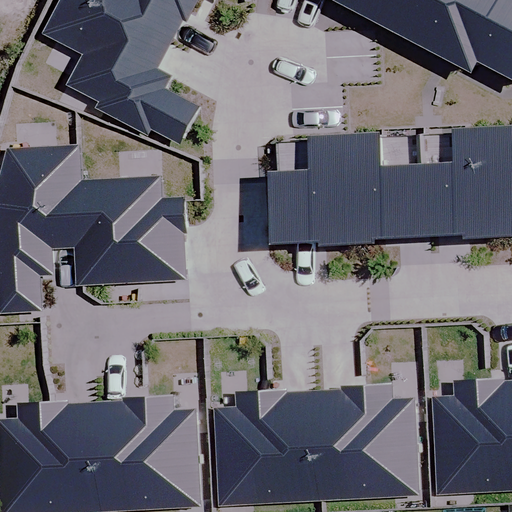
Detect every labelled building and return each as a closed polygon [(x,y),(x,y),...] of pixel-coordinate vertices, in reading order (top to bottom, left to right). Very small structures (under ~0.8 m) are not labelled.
[(68,0),(54,27),(94,49),(77,79),(110,95),(106,102),(159,130),(163,124),(192,137),(212,99),(177,82),(184,70),(169,62),(193,14),(198,17),(206,0),(68,0)] [(511,0),(383,0),(495,59),(501,47),(511,52),(511,0)] [(296,155),(300,226),(349,224),(350,228),(405,225),(405,221),(494,217),(494,221),(511,219),(511,111),(478,113),(478,120),(479,146),(443,148),(408,150),(406,124),(406,116),(333,119),(334,130),(334,153),(296,155)] [(147,276),(198,273),(196,226),(198,226),(197,189),(174,191),(173,169),(93,173),(91,137),(84,137),(20,140),(4,197),(9,309),(49,306),(54,306),(52,272),(65,272),(63,245),(84,244),(86,281),(92,281),(147,276)] [(511,485),(511,370),(467,372),(467,387),(444,389),(449,489),(511,485)] [(431,489),(426,391),(405,391),(404,376),(353,379),(353,382),(299,385),(299,382),(248,383),(248,399),(227,400),(231,500),(431,489)] [(186,403),(185,388),(134,391),(134,393),(80,396),(80,393),(59,394),(30,395),(31,411),(8,411),(12,511),(213,500),(207,401),(186,403)]
